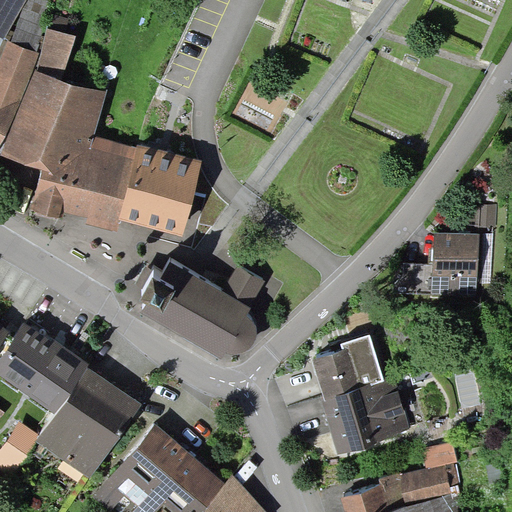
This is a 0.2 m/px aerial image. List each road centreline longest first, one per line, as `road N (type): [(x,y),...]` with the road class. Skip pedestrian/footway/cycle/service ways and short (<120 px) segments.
road 1 (residential): [(238,391),(439,178),(511,62)]
road 2 (residential): [(0,244),(179,363),(238,391)]
road 3 (residential): [(238,391),(278,449),(297,511)]
